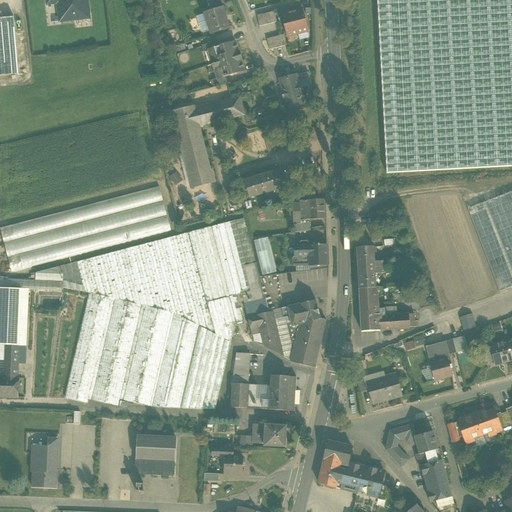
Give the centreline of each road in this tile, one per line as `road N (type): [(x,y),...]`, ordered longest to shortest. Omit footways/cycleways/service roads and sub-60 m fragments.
road 1 (residential): [(0,503),(203,510),(279,476),(305,482)]
road 2 (primary): [(336,348),(344,248),(333,54)]
road 3 (unclassified): [(336,348),(362,350),(511,292)]
road 4 (residential): [(434,403),(459,494),(473,501),(511,486)]
